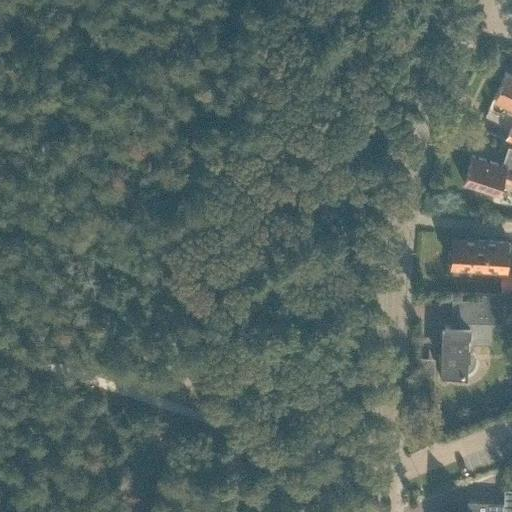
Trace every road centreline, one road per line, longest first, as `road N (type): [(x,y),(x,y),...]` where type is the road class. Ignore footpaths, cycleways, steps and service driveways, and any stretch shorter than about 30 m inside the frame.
road 1 (residential): [(386,468),(403,207),(477,12)]
road 2 (residential): [(386,468),(414,467),(511,428)]
